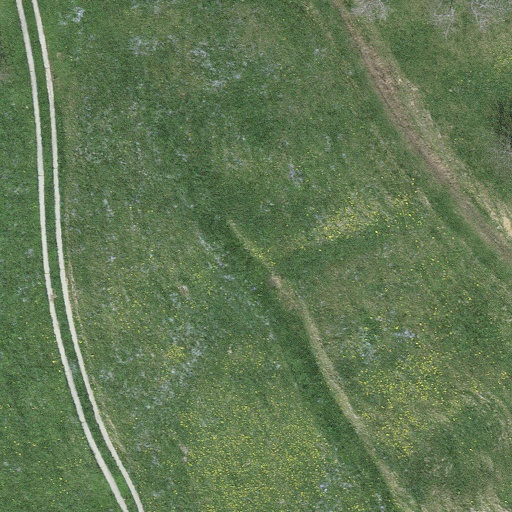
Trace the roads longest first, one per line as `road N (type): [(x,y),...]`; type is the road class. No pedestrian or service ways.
road 1 (track): [(130,511),(94,432),(61,269),(42,60),(23,0)]
road 2 (track): [(323,0),(349,64),(472,222),(511,256)]
